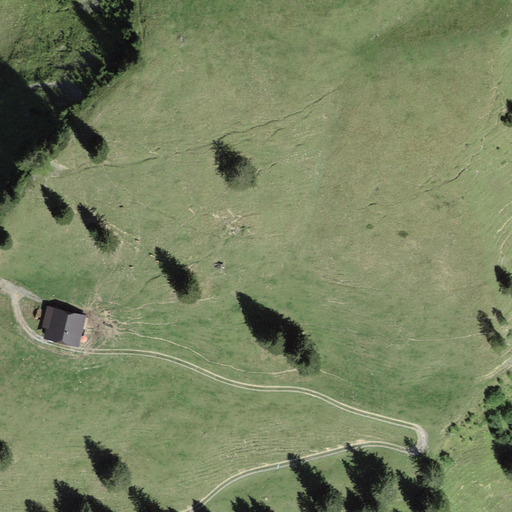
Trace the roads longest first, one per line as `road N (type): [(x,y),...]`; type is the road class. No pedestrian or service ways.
road 1 (track): [(47,305),(14,290),(23,324),(41,339),(91,352),(153,354),(243,386),(304,390),(413,426),(423,437)]
road 2 (track): [(423,437),(417,451),(362,444),(239,475),(187,511)]
